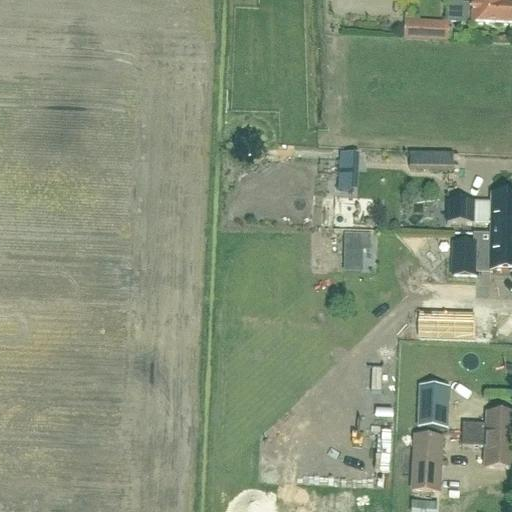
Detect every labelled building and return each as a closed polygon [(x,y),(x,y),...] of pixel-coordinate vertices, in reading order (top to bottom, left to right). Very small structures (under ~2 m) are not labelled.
[(473,0),(473,7),(462,7),(462,3),(447,2),(446,25),(474,26),(474,27),(511,28),(511,10),(507,10),(507,0),(473,0)] [(429,42),(449,43),(449,26),(404,25),(405,19),(396,18),(396,35),(404,36),(404,41),(429,42)] [(344,175),(347,175),(365,176),(372,175),(372,160),(367,160),(363,158),(348,157),(334,156),(333,182),(332,182),(331,194),(334,194),(333,207),(343,208),(344,175)] [(449,168),(450,157),(426,157),(426,167),(449,168)] [(489,241),(511,241),(511,198),(491,198),(491,207),(474,207),(474,206),(448,205),(447,227),(490,228),(489,241)] [(489,274),(511,274),(511,241),(489,241),(489,249),(474,249),(474,238),(456,238),(456,248),(450,248),(446,252),(446,266),(448,269),(490,270),(489,274)] [(419,432),(420,432),(447,433),(449,391),(420,390),(419,432)] [(511,440),(511,418),(486,418),(485,429),(463,428),(462,439),(511,440)] [(441,496),(441,492),(443,441),(414,439),(411,495),(441,496)] [(511,440),(462,439),(462,450),(485,451),(485,472),(511,473),(511,440)]
